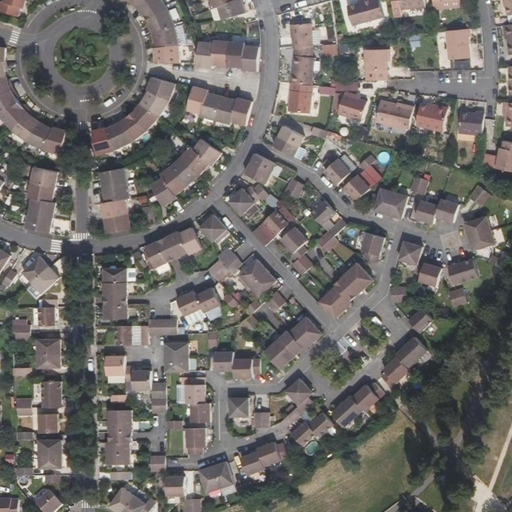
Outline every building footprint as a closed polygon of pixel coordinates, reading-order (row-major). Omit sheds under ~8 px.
[(0,12),(18,18),(20,9),(24,10),(26,0),(5,0),(5,4),(0,2),(0,12)] [(128,0),(139,10),(150,0),(128,0)] [(161,0),(150,0),(139,10),(146,22),(168,10),(161,0)] [(209,0),(211,4),(209,5),(211,9),(218,7),(236,0),(209,0)] [(236,0),(218,7),(222,20),(232,18),(247,14),(241,0),(236,0)] [(379,0),(361,0),(358,1),(358,0),(352,0),(347,2),(352,21),(382,13),(379,0)] [(392,0),(393,9),(401,8),(400,7),(425,5),(424,0),(392,0)] [(175,9),(169,11),(174,21),(179,19),(175,9)] [(168,10),(146,22),(152,34),(175,27),(168,10)] [(511,50),(511,20),(503,22),(504,35),(507,35),(509,51),(511,50)] [(291,23),(292,46),(295,45),(312,44),(311,22),(291,23)] [(175,27),(152,34),(155,47),(179,45),(175,27)] [(470,27),(445,29),(448,57),(470,55),(468,35),(470,35),(470,27)] [(420,34),(411,35),(412,47),(421,46),(420,34)] [(215,43),(212,66),(227,67),(231,41),(215,39),(215,43)] [(231,41),(227,67),(242,68),(244,46),(244,43),(231,41)] [(200,42),(198,67),(212,68),(212,66),(215,43),(200,42)] [(323,43),(323,55),(338,55),(338,43),(323,43)] [(295,45),(291,82),(311,84),(314,57),(311,57),(312,44),(295,45)] [(155,47),(156,62),(181,63),(179,45),(155,47)] [(244,46),(242,68),(242,70),(258,72),(259,47),(244,46)] [(367,79),(386,78),(387,78),(387,59),(387,55),(390,55),(390,49),(366,49),(367,79)] [(0,95),(12,90),(8,78),(0,79),(0,95)] [(175,85),(151,78),(147,91),(169,102),(175,85)] [(311,84),(291,82),(289,110),(310,112),(313,85),(311,84)] [(320,92),(335,95),(336,87),(320,85),(320,92)] [(207,91),(193,88),(189,103),(186,111),(201,115),(207,94),(207,91)] [(20,102),(12,90),(0,95),(0,114),(1,116),(20,102)] [(169,102),(147,91),(140,104),(159,118),(169,102)] [(351,97),(352,94),(344,93),(339,115),(362,120),(366,100),(358,98),(351,97)] [(222,97),(207,94),(201,115),(200,117),(215,121),(215,118),(222,97)] [(236,101),(222,97),(215,118),(215,121),(229,125),(230,122),(236,101)] [(237,99),(236,101),(230,122),(246,126),(250,115),(254,103),(237,99)] [(377,120),(409,127),(415,105),(398,101),(397,103),(381,100),(377,120)] [(29,112),(20,102),(1,116),(13,130),(29,112)] [(140,104),(130,114),(146,132),(159,118),(140,104)] [(436,107),(429,106),(422,104),(417,123),(444,129),(449,107),(437,104),(436,107)] [(459,131),(482,133),(484,117),(485,110),(476,110),(476,113),(462,111),(459,131)] [(41,121),(29,112),(13,130),(29,141),(41,121)] [(130,114),(119,123),(131,143),(146,132),(130,114)] [(54,127),(41,121),(29,141),(46,149),(54,127)] [(119,123),(106,128),(115,152),(131,143),(119,123)] [(328,128),(315,124),(312,133),(326,138),(329,128),(328,128)] [(285,125),(279,136),(300,146),(306,136),(285,125)] [(67,129),(54,127),(46,149),(63,153),(67,129)] [(106,128),(93,131),(98,157),(115,152),(106,128)] [(300,146),(279,136),(275,145),(295,155),(300,146)] [(511,169),(511,140),(507,139),(505,147),(503,147),(502,156),(501,160),(499,160),(498,168),(511,169)] [(210,145),(200,140),(193,150),(210,164),(212,166),(222,153),(210,145)] [(185,152),(180,157),(200,176),(210,164),(193,150),(187,145),(183,149),(185,152)] [(352,171),(335,152),(323,162),(328,167),(326,169),(339,183),(352,171)] [(377,159),(372,153),(360,163),(366,168),(377,159)] [(256,154),(251,163),(272,174),(277,164),(256,154)] [(173,159),(169,163),(188,186),(200,176),(180,157),(175,162),(173,159)] [(166,171),(161,175),(162,177),(175,196),(188,186),(169,163),(164,168),(166,171)] [(272,174),(251,163),(246,174),(266,184),(272,174)] [(98,172),(101,188),(127,183),(124,167),(98,172)] [(0,177),(6,182),(8,178),(9,175),(0,168),(0,177)] [(56,188),(59,174),(34,168),(31,183),(56,188)] [(372,187),(359,173),(346,185),(359,198),(372,187)] [(419,190),(423,176),(415,174),(411,188),(419,190)] [(430,178),(423,176),(419,190),(426,192),(430,178)] [(162,177),(152,184),(157,194),(163,207),(177,197),(175,196),(162,177)] [(286,192),(300,197),(306,184),(292,178),(286,192)] [(470,193),(476,198),(486,187),(479,182),(470,193)] [(54,202),(56,188),(31,183),(28,197),(33,198),(54,202)] [(104,203),(125,199),(129,198),(127,183),(101,188),(104,203)] [(255,189),(262,198),(265,201),(270,196),(259,185),(255,189)] [(244,214),(262,198),(255,189),(252,186),(247,191),(244,188),(231,200),(244,214)] [(370,207),(390,213),(397,190),(382,186),(380,194),(374,192),(370,207)] [(486,187),(476,198),(482,202),(491,191),(486,187)] [(397,190),(390,213),(404,217),(410,194),(397,190)] [(443,197),(441,204),(438,215),(456,220),(461,202),(443,197)] [(30,213),(55,218),(58,203),(54,202),(33,198),(30,213)] [(438,215),(441,204),(422,198),(417,215),(436,221),(438,215)] [(100,204),(103,218),(128,214),(125,199),(104,203),(100,204)] [(312,211),(330,230),(335,236),(349,223),(343,217),(336,224),(330,218),(338,211),(326,199),(312,211)] [(148,222),(157,219),(153,204),(143,207),(148,222)] [(290,223),(278,209),(266,220),(279,234),(290,223)] [(52,232),(55,218),(30,213),(27,227),(52,232)] [(467,220),(475,246),(497,240),(489,213),(467,220)] [(103,218),(106,236),(115,235),(132,230),(128,214),(103,218)] [(229,228),(217,214),(202,227),(215,241),(229,228)] [(283,238),(296,252),(304,244),(310,240),(297,226),(283,238)] [(272,241),(260,227),(255,232),(267,246),(272,241)] [(182,234),(191,253),(192,256),(204,250),(193,228),(182,234)] [(335,236),(330,230),(318,240),(324,246),(335,236)] [(387,236),(369,231),(364,250),(367,250),(365,257),(380,260),(387,236)] [(165,253),(170,263),(174,261),(191,253),(182,234),(180,232),(168,238),(173,249),(170,250),(165,253)] [(335,236),(324,246),(329,252),(340,241),(335,236)] [(165,239),(159,242),(148,249),(158,269),(170,263),(165,253),(170,250),(173,249),(168,238),(165,239)] [(424,245),(406,239),(402,257),(420,262),(424,245)] [(304,244),(296,252),(293,255),(298,260),(305,253),(310,250),(304,244)] [(0,249),(0,273),(11,256),(0,249)] [(228,268),(239,258),(234,252),(223,263),(226,266),(228,268)] [(148,265),(142,253),(135,256),(141,268),(148,265)] [(305,253),(298,260),(295,264),(299,269),(311,258),(305,253)] [(506,259),(495,254),(492,260),(504,265),(506,259)] [(451,264),(457,282),(481,274),(475,256),(451,264)] [(24,272),(34,283),(51,268),(41,257),(24,272)] [(228,268),(231,271),(234,273),(244,263),(239,258),(228,268)] [(311,258),(299,269),(304,274),(315,264),(311,258)] [(243,275),(252,285),(269,269),(260,259),(243,275)] [(210,271),(216,276),(226,266),(223,263),(221,260),(210,271)] [(444,265),(427,260),(422,278),(439,283),(444,265)] [(360,261),(351,269),(368,286),(376,278),(360,261)] [(220,281),(231,271),(228,268),(226,266),(216,276),(220,281)] [(51,268),(34,283),(44,294),(61,278),(51,268)] [(107,270),(107,283),(130,282),(130,269),(107,270)] [(269,269),(252,285),(261,295),(278,280),(269,269)] [(368,286),(351,269),(340,280),(337,283),(338,284),(346,291),(348,289),(352,286),(359,294),(368,286)] [(18,274),(11,270),(3,283),(9,287),(18,274)] [(130,282),(107,283),(108,296),(131,296),(130,282)] [(346,291),(338,284),(329,292),(346,309),(355,301),(353,300),(355,298),(359,294),(352,286),(348,289),(346,291)] [(413,285),(394,286),(395,299),(414,298),(413,285)] [(470,299),(465,285),(451,290),(455,304),(470,299)] [(214,287),(197,295),(203,308),(205,312),(222,304),(214,287)] [(279,290),(267,300),(272,306),(284,295),(279,290)] [(203,308),(197,295),(195,292),(179,298),(187,315),(203,308)] [(346,309),(329,292),(322,300),(338,317),(346,309)] [(241,304),(231,293),(226,297),(236,308),(241,304)] [(284,295),(272,306),(278,312),(289,301),(284,295)] [(131,296),(108,296),(108,300),(107,306),(131,305),(131,300),(131,296)] [(253,313),(263,304),(257,299),(247,309),(252,315),(253,313)] [(131,305),(107,306),(108,319),(131,319),(131,305)] [(436,318),(424,306),(411,319),(423,331),(436,318)] [(57,326),(56,308),(44,308),(41,308),(41,326),(57,326)] [(259,319),(253,313),(252,315),(242,324),(247,330),(259,319)] [(309,316),(301,324),(317,341),(325,333),(309,316)] [(264,325),(259,319),(247,330),(252,335),(264,325)] [(317,341),(301,324),(292,332),(307,347),(308,348),(317,341)] [(134,326),(118,326),(119,345),(134,344),(134,326)] [(152,335),(152,326),(144,326),(143,344),(152,344),(152,335)] [(307,347),(292,332),(291,330),(284,336),(300,353),(307,347)] [(399,352),(401,354),(412,367),(431,348),(418,335),(399,352)] [(300,353),(284,336),(276,344),(292,361),(300,353)] [(40,340),(40,355),(63,354),(63,340),(40,340)] [(192,343),(170,344),(170,371),(192,370),(192,343)] [(292,361),(276,344),(267,352),(284,368),(292,361)] [(218,369),(238,368),(238,358),(237,350),(218,351),(218,369)] [(63,354),(40,355),(41,369),(63,368),(63,354)] [(412,367),(401,354),(387,367),(390,370),(385,375),(395,386),(414,369),(412,367)] [(129,375),(129,366),(129,357),(110,357),(110,375),(129,375)] [(238,358),(238,368),(238,377),(258,377),(257,374),(264,374),(263,357),(238,358)] [(155,390),(155,384),(155,371),(136,371),(136,366),(129,366),(129,375),(129,382),(137,382),(136,390),(155,390)] [(33,369),(19,368),(18,376),(33,376),(33,369)] [(208,376),(193,377),(193,385),(190,385),(190,403),(195,403),(195,422),(215,421),(215,403),(209,403),(208,376)] [(290,390),(303,404),(312,396),(317,391),(303,378),(290,390)] [(46,381),(46,408),(64,408),(63,381),(46,381)] [(370,383),(356,395),(367,408),(369,410),(388,392),(378,381),(373,385),(370,383)] [(155,399),(170,399),(170,384),(155,384),(155,390),(155,399)] [(367,408),(356,395),(355,394),(336,411),(349,426),(367,408)] [(115,395),(115,403),(130,403),(130,395),(115,395)] [(312,396),(303,404),(298,409),(304,415),(317,402),(312,396)] [(252,398),(234,398),(234,416),(253,416),(252,398)] [(171,413),(170,399),(155,399),(156,413),(171,413)] [(304,415),(298,409),(285,421),(290,427),(304,415)] [(113,421),(136,420),(136,410),(113,410),(113,421)] [(327,412),(313,424),(321,432),(324,436),(338,423),(327,412)] [(43,414),(44,433),(61,433),(60,414),(43,414)] [(137,431),(136,420),(113,421),(113,432),(137,431)] [(186,429),(186,421),(171,421),(171,429),(186,429)] [(321,432),(313,424),(310,421),(296,433),(307,445),(321,432)] [(211,447),(210,428),(191,428),(191,454),(207,454),(207,447),(211,447)] [(137,436),(137,431),(113,432),(113,437),(114,441),(134,440),(137,440),(137,436)] [(42,455),(65,455),(64,440),(42,440),(42,455)] [(135,452),(134,440),(114,441),(111,441),(111,453),(135,452)] [(261,448),(262,451),(268,466),(292,456),(286,442),(280,444),(279,441),(261,448)] [(268,466),(262,451),(246,457),(252,474),(269,468),(268,466)] [(135,463),(135,452),(111,453),(112,464),(135,463)] [(66,468),(65,455),(42,455),(43,469),(66,468)] [(154,455),(154,471),(169,471),(169,455),(154,455)] [(217,465),(225,487),(238,483),(232,461),(217,465)] [(211,491),(225,487),(217,465),(204,469),(211,491)] [(189,477),(171,478),(170,495),(189,495),(189,477)] [(254,481),(247,483),(252,497),(259,495),(254,481)] [(252,497),(247,483),(241,485),(246,500),(252,497)] [(45,487),(33,498),(36,502),(48,490),(45,487)] [(114,507),(121,511),(127,511),(139,496),(127,488),(114,507)] [(39,504),(45,511),(59,511),(65,506),(52,492),(39,504)] [(139,496),(127,511),(153,511),(158,506),(152,502),(151,504),(139,496)] [(0,499),(0,511),(22,511),(22,500),(15,501),(15,499),(0,499)] [(197,511),(197,499),(190,499),(189,511),(197,511)] [(205,511),(205,499),(197,499),(197,511),(205,511)]
